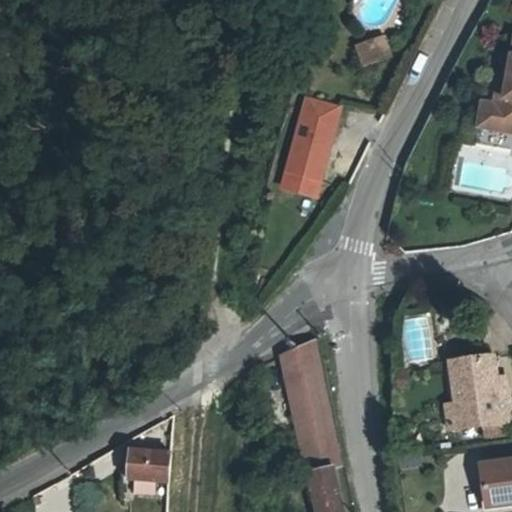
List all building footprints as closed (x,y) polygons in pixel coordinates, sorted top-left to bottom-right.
[(390,56),(385,38),(359,47),(365,64),(390,56)] [(511,49),(507,75),(499,73),(494,103),(481,100),(477,124),(511,130),(511,49)] [(316,201),(342,106),(301,95),(275,189),(316,201)] [(304,228),(313,212),(298,202),(288,218),(304,228)] [(318,445),(336,441),(314,340),(281,356),(287,381),(304,378),(318,445)] [(462,405),(465,429),(511,423),(511,397),(502,399),(500,381),(498,360),(457,365),(462,405)] [(304,378),(287,381),(307,474),(308,473),(333,467),(341,465),(336,441),(318,445),(304,378)] [(511,383),(511,380),(500,381),(502,399),(511,397),(511,383)] [(454,431),(465,429),(462,405),(452,405),(454,431)] [(131,451),(131,452),(130,466),(125,465),(124,474),(129,475),(129,478),(170,481),(172,454),(131,451)] [(261,462),(246,461),(244,503),(259,504),(261,462)] [(511,461),(480,466),(485,508),(511,504),(511,461)] [(344,511),(333,467),(308,473),(318,511),(344,511)]
